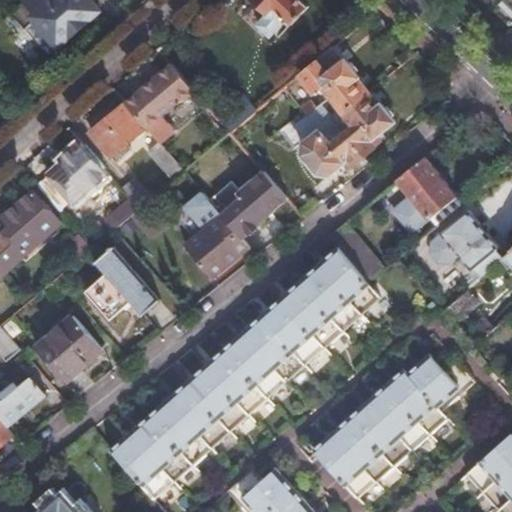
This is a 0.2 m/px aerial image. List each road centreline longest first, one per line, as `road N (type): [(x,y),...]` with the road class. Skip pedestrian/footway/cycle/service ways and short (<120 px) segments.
road 1 (residential): [(0,474),(494,80)]
road 2 (residential): [(0,152),(174,0)]
road 3 (residential): [(383,354),(283,438),(344,511)]
road 4 (residential): [(397,511),(511,411)]
